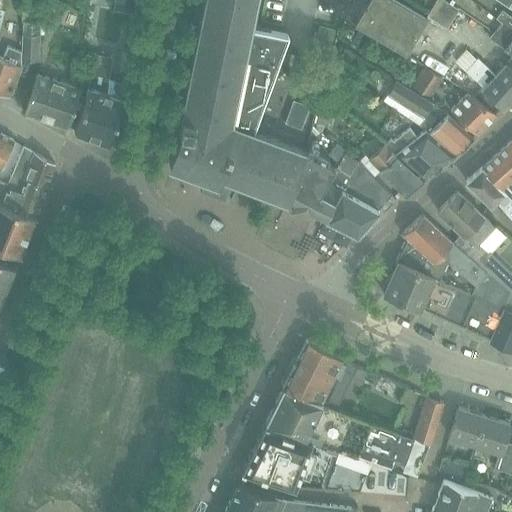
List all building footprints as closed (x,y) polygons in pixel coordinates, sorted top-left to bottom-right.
[(288,199),(306,152),(306,151),(252,131),(289,35),(251,28),(256,0),(204,0),(200,20),(178,127),(182,128),(169,163),(204,176),(200,187),(233,200),(240,181),(288,199)] [(427,19),(395,0),(351,0),(344,17),(355,24),(355,25),(406,54),(427,19)] [(437,21),(449,2),(445,0),(436,0),(427,15),(437,21)] [(448,28),(459,9),(449,2),(437,21),(448,28)] [(511,16),(503,9),(496,18),(503,23),(511,30),(511,16)] [(511,54),(511,30),(503,23),(497,30),(496,29),(489,37),(504,49),(511,54)] [(331,49),(336,29),(320,25),(315,45),(331,49)] [(41,34),(23,33),(22,51),(22,59),(39,60),(41,34)] [(0,92),(9,96),(21,65),(22,59),(22,51),(8,46),(3,58),(0,56),(0,92)] [(466,49),(455,61),(465,71),(482,86),(473,95),(497,113),(503,106),(511,96),(511,70),(504,63),(495,73),(478,57),(476,59),(466,49)] [(109,141),(118,115),(124,98),(122,97),(124,83),(108,77),(109,69),(92,65),(90,86),(84,101),(77,99),(68,126),(109,141)] [(430,96),(443,76),(424,65),(412,84),(430,96)] [(80,88),(37,73),(27,102),(24,111),(68,126),(77,99),(80,88)] [(455,152),(472,136),(458,123),(447,113),(433,103),(396,80),(385,99),(427,126),(455,152)] [(325,84),(321,101),(332,104),(337,88),(325,84)] [(497,113),(473,95),(469,92),(450,109),(476,133),(497,113)] [(330,125),(336,105),(332,104),(321,101),(320,101),(319,105),(313,125),(318,128),(328,131),(330,125)] [(456,153),(455,152),(427,126),(416,136),(410,128),(393,139),(392,137),(385,145),(424,179),(456,153)] [(0,166),(5,157),(14,139),(0,132),(0,166)] [(511,139),(466,181),(488,205),(494,199),(511,218),(511,139)] [(336,160),(345,149),(337,142),(329,154),(336,160)] [(424,179),(385,145),(384,143),(369,158),(405,194),(424,179)] [(46,186),(54,163),(24,145),(8,183),(0,179),(0,201),(35,214),(36,215),(46,186)] [(322,195),(328,181),(326,179),(334,166),(306,152),(288,199),(290,199),(291,197),(314,209),(313,211),(329,220),(338,203),(322,195)] [(396,197),(358,160),(348,154),(339,169),(350,175),(342,188),(328,181),(322,195),(338,203),(329,220),(357,233),(391,194),(395,198),(396,197)] [(494,226),(457,190),(438,210),(461,232),(452,241),(509,291),(511,293),(511,273),(490,253),(490,254),(486,250),(503,231),(497,225),(494,226)] [(0,246),(20,254),(35,214),(0,201),(0,246)] [(402,251),(397,260),(444,281),(451,265),(476,288),(474,294),(502,307),(509,291),(452,241),(428,218),(423,213),(401,233),(407,238),(402,251)] [(0,291),(3,293),(15,265),(0,259),(0,291)] [(460,324),(474,294),(444,281),(397,260),(383,292),(420,309),(421,307),(460,324)] [(511,350),(511,348),(511,293),(509,291),(502,307),(474,294),(460,324),(490,338),(490,340),(511,350)] [(282,389),(321,404),(336,410),(357,365),(342,358),(306,338),(282,389)] [(414,437),(371,424),(336,410),(321,404),(282,389),(264,425),(312,440),(342,450),(357,455),(361,447),(370,450),(395,459),(406,463),(411,449),(414,438),(414,437)] [(444,401),(427,396),(426,396),(414,437),(414,438),(430,442),(431,443),(444,401)] [(475,445),(484,414),(458,406),(448,437),(475,445)] [(511,444),(504,442),(510,422),(484,414),(475,445),(498,452),(493,469),(506,473),(511,455),(511,444)] [(241,469),(240,472),(294,489),(300,474),(309,477),(317,453),(308,450),(312,440),(264,425),(241,469)] [(414,438),(411,449),(426,454),(430,442),(414,438)] [(331,447),(327,457),(335,460),(338,450),(331,447)] [(357,455),(357,456),(392,468),(395,459),(370,450),(361,447),(357,455)] [(338,450),(335,460),(342,463),(344,459),(346,453),(338,450)] [(344,459),(342,463),(350,466),(354,455),(346,453),(344,459)] [(354,455),(350,466),(358,469),(362,458),(354,455)] [(363,458),(359,470),(367,473),(371,461),(363,458)] [(464,478),(468,466),(442,458),(438,470),(464,478)] [(486,511),(493,497),(444,479),(436,500),(468,511),(486,511)] [(354,511),(356,506),(287,498),(238,481),(224,511),(354,511)] [(468,511),(436,500),(431,511),(468,511)]
